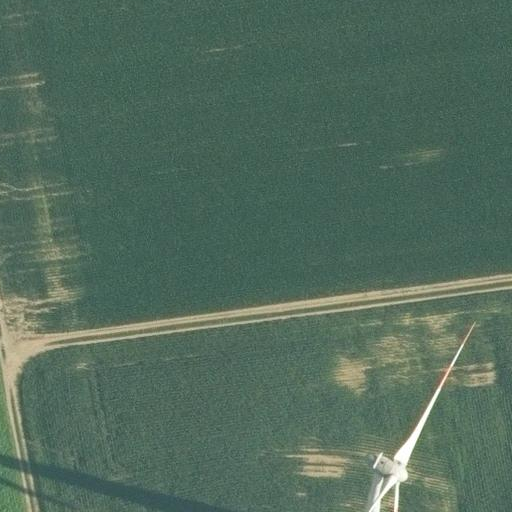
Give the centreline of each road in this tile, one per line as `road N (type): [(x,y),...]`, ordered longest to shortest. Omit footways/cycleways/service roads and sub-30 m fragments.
road 1 (track): [(511,284),(28,345),(12,359)]
road 2 (track): [(12,359),(11,392),(36,511)]
